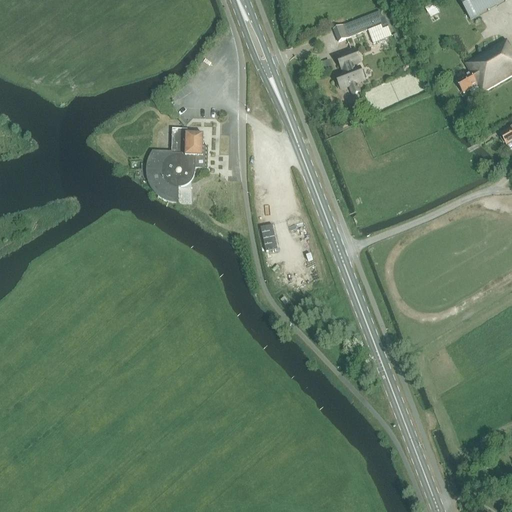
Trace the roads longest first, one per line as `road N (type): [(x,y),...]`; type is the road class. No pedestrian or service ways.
road 1 (secondary): [(438,511),(240,0)]
road 2 (track): [(511,192),(480,193),(339,254)]
